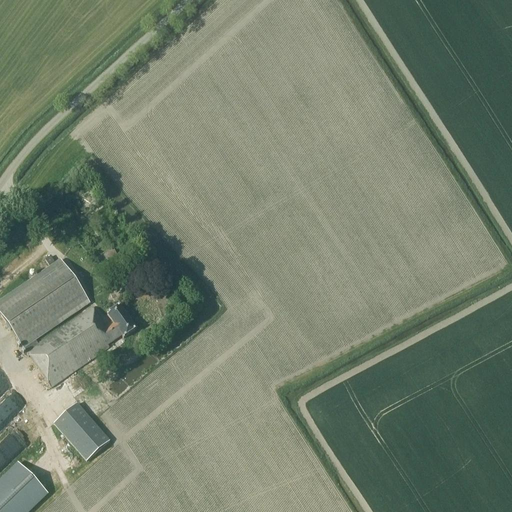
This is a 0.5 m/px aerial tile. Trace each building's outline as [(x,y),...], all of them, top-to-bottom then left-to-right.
[(105,257),(110,268),(121,262),(115,252),(105,257)] [(54,263),(50,257),(45,261),(49,267),(54,263)] [(90,304),(62,263),(48,273),(0,306),(0,318),(23,350),(51,390),(109,349),(107,347),(122,337),(124,340),(137,332),(119,307),(107,316),(112,323),(105,328),(92,309),(38,346),(35,342),(76,313),(90,304)] [(53,425),(86,462),(109,442),(76,405),(53,425)] [(27,511),(46,494),(18,465),(0,482),(0,511),(27,511)]
